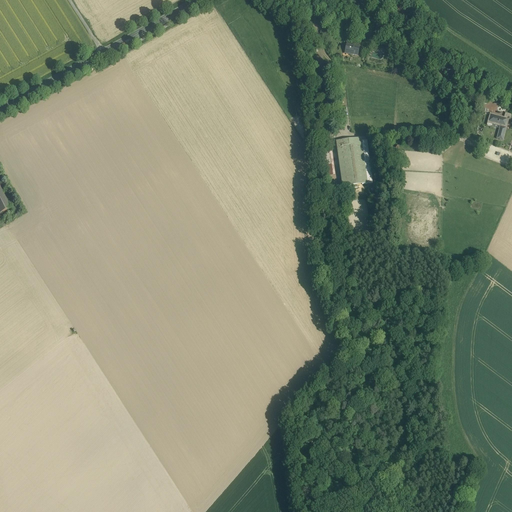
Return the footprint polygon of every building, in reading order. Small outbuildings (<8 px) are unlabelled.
[(410,13),(402,6),(398,11),(406,18),(410,13)] [(330,35),(322,31),(322,37),(328,40),(330,35)] [(360,45),(347,43),(345,53),(358,55),(360,45)] [(501,100),(491,96),(488,101),(499,106),(501,100)] [(504,119),(491,115),(489,122),(488,121),(487,124),(488,122),(501,125),(497,140),(503,141),(506,129),(505,128),(507,120),(504,119)] [(361,138),(339,141),(340,146),(337,147),(343,186),(354,185),(354,187),(358,187),(357,184),(373,182),(367,140),(362,141),(361,138)] [(333,156),(325,157),(326,161),(328,176),(335,175),(333,156)] [(328,176),(323,177),(324,189),(337,187),(335,175),(328,176)] [(0,187),(0,213),(10,208),(0,187)]
